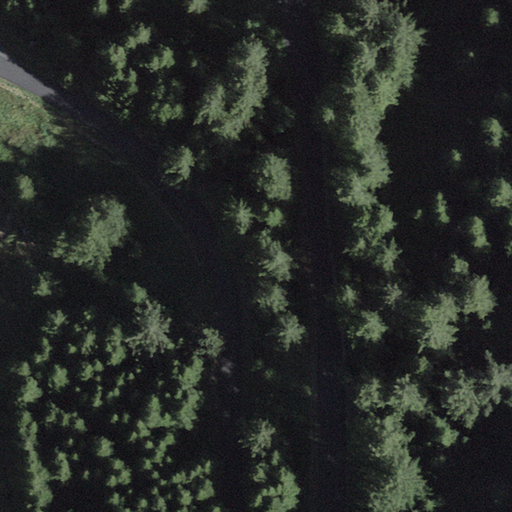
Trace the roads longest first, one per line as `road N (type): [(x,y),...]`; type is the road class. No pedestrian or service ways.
road 1 (unclassified): [(222,511),(213,281),(171,205),(111,133),(0,70)]
road 2 (unclassified): [(294,0),(320,112),(329,511)]
